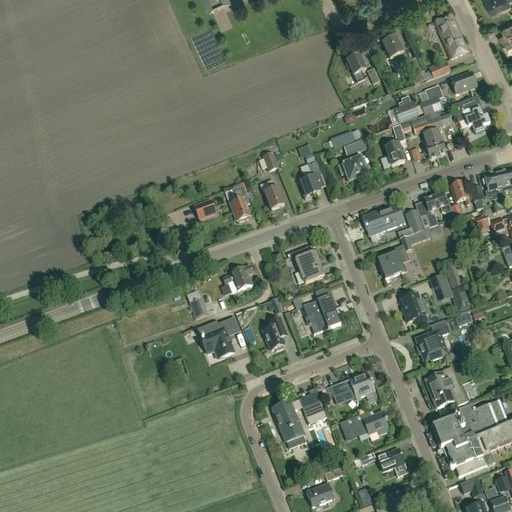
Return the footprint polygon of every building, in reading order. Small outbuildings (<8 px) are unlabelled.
[(208,0),(213,10),(220,8),(217,1),(219,0),(208,0)] [(483,0),(486,6),(485,8),(488,13),(490,14),(508,5),(507,2),(510,0),(483,0)] [(450,61),(468,53),(453,16),(434,24),(450,61)] [(499,38),(502,45),(501,45),(506,56),(511,53),(511,25),(502,30),(504,35),(499,38)] [(406,59),(395,38),(381,44),(390,60),(397,57),(400,62),(406,59)] [(359,56),(346,62),(347,64),(345,65),(348,71),(350,70),(356,84),(365,80),(361,73),(366,71),(359,56)] [(415,59),(408,63),(414,75),(410,78),(415,87),(427,81),(427,80),(424,75),(423,72),(422,73),(415,59)] [(445,61),(428,68),(429,72),(433,80),(433,81),(450,73),(445,61)] [(453,70),(463,68),(462,62),(451,64),(453,70)] [(379,82),(373,70),(367,73),(373,86),(379,82)] [(456,96),(477,88),(472,75),(471,73),(450,81),(456,96)] [(411,104),(408,98),(401,101),(402,103),(398,105),(400,109),(393,111),(399,125),(418,117),(412,104),(411,104)] [(429,102),(433,113),(442,110),(437,99),(429,102)] [(472,114),(467,101),(452,107),(458,123),(465,120),(468,129),(472,127),(475,135),(483,132),(482,129),(490,126),(487,117),(483,119),(480,110),(472,114)] [(425,116),(433,113),(429,102),(421,105),(425,116)] [(430,131),(437,129),(443,127),(438,113),(425,117),(425,118),(430,131)] [(425,118),(411,123),(415,136),(422,133),(422,134),(430,131),(425,118)] [(392,168),(405,163),(399,145),(406,142),(401,127),(393,129),(396,139),(388,142),(390,148),(386,149),(392,168)] [(434,151),(437,159),(446,156),(437,129),(430,131),(434,144),(433,145),(435,150),(434,151)] [(429,162),(437,159),(434,151),(435,150),(433,145),(434,144),(430,131),(422,134),(423,136),(427,147),(422,149),(425,158),(427,156),(429,162)] [(370,132),(363,136),(369,145),(375,141),(370,132)] [(359,154),(367,151),(363,141),(355,144),(344,148),(349,164),(344,166),(338,168),(341,177),(347,175),(350,183),(367,177),(361,160),(359,160),(357,154),(359,154)] [(414,163),(421,161),(417,150),(410,152),(414,163)] [(278,169),(273,155),(263,159),(268,173),(278,169)] [(319,193),(314,179),(321,176),(316,164),(308,167),(311,174),(303,177),(305,181),(300,183),(304,191),(301,192),(305,201),(315,197),(314,195),(319,193)] [(500,172),(504,192),(509,191),(510,192),(511,193),(511,192),(511,171),(506,173),(506,170),(500,172)] [(498,190),(504,189),(500,172),(494,173),(495,175),(484,178),(487,193),(486,193),(487,200),(500,197),(498,190)] [(284,206),(277,189),(275,190),(272,182),(267,184),(270,192),(264,194),(271,211),(284,206)] [(471,206),(463,183),(451,188),(456,204),(465,201),(467,207),(471,206)] [(243,222),(243,220),(250,218),(245,206),(249,205),(245,193),(246,193),(243,184),(232,188),(233,191),(231,192),(235,203),(230,205),(236,223),(238,222),(240,224),(243,222)] [(483,201),(480,188),(471,191),(474,203),(483,201)] [(450,208),(448,201),(445,202),(443,196),(432,200),(431,198),(426,199),(427,201),(425,202),(425,203),(426,204),(422,205),(424,210),(428,208),(429,213),(442,209),(443,212),(446,214),(451,212),(450,209),(450,208)] [(211,201),(194,208),(199,221),(215,215),(211,201)] [(454,220),(462,217),(458,206),(450,208),(450,209),(451,212),(454,220)] [(370,238),(372,245),(381,241),(379,235),(405,226),(401,216),(398,217),(395,207),(368,217),(362,219),(368,233),(369,238),(370,238)] [(417,211),(404,216),(406,221),(412,236),(424,232),(419,218),(419,216),(417,211)] [(426,215),(419,218),(424,232),(425,232),(429,230),(428,230),(438,227),(436,222),(429,224),(426,215)] [(489,232),(488,227),(490,226),(486,216),(474,220),(472,221),(475,231),(477,230),(479,236),(489,232)] [(511,238),(511,237),(511,216),(505,219),(506,221),(503,222),(505,227),(508,226),(511,238)] [(503,222),(502,220),(490,225),(493,234),(506,230),(505,227),(503,222)] [(386,258),(378,261),(385,281),(405,273),(402,265),(398,254),(405,251),(406,253),(412,251),(410,247),(431,239),(432,239),(429,232),(429,230),(425,232),(424,232),(412,236),(401,240),(403,246),(389,252),(391,257),(386,258)] [(223,232),(224,241),(236,240),(235,231),(223,232)] [(305,256),(303,250),(287,256),(289,262),(293,261),(295,260),(295,261),(304,284),(306,283),(307,284),(324,278),(314,252),(305,256)] [(230,276),(222,280),(225,287),(228,285),(232,294),(232,295),(252,287),(248,277),(253,275),(250,267),(245,269),(244,268),(229,274),(230,276)] [(445,275),(439,278),(444,293),(450,291),(445,275)] [(458,277),(448,281),(452,290),(461,286),(458,277)] [(461,288),(452,292),(460,314),(469,310),(461,288)] [(339,298),(341,307),(348,305),(346,296),(339,298)] [(417,296),(401,302),(404,310),(402,311),(407,325),(417,321),(418,327),(427,323),(425,318),(428,316),(423,301),(420,303),(417,296)] [(318,302),(303,308),(308,319),(314,317),(320,333),(340,326),(329,298),(328,298),(318,302)] [(195,321),(208,317),(201,299),(189,304),(195,321)] [(469,315),(455,320),(458,328),(472,323),(469,315)] [(234,320),(217,326),(218,328),(206,333),(208,338),(202,341),(208,356),(214,353),(218,361),(234,354),(226,335),(238,330),(234,320)] [(281,340),(287,338),(280,320),(269,324),(271,329),(263,333),(271,353),(275,351),(276,353),(283,350),(282,348),(284,347),(281,340)] [(449,356),(442,338),(449,335),(446,328),(444,322),(430,326),(432,334),(415,341),(419,351),(417,352),(419,357),(421,356),(424,365),(442,359),(449,356)] [(462,394),(452,369),(442,373),(443,375),(425,382),(436,410),(454,403),(457,409),(469,404),(464,393),(462,394)] [(377,399),(367,374),(330,389),(334,399),(343,396),(343,394),(353,390),(356,400),(365,396),(368,403),(377,399)] [(302,410),(309,427),(326,420),(320,404),(314,407),(310,398),(299,402),(302,410)] [(302,436),(293,413),(302,410),(299,402),(290,406),(289,404),(273,410),(286,443),(302,436)] [(511,423),(508,425),(499,402),(476,412),(476,411),(474,411),(472,406),(459,411),(461,417),(432,429),(443,455),(447,454),(452,465),(451,467),(451,468),(454,470),(455,469),(459,479),(495,465),(490,454),(511,445),(511,423)] [(389,414),(396,410),(393,405),(386,410),(389,414)] [(361,416),(339,424),(346,442),(368,433),(369,436),(376,433),(378,436),(388,432),(385,422),(387,422),(383,413),(374,416),(363,421),(361,416)] [(398,451),(377,459),(383,473),(394,468),(403,465),(398,451)] [(361,467),(376,461),(373,454),(359,460),(361,467)] [(325,476),(328,483),(342,477),(339,470),(325,476)] [(505,478),(495,481),(499,494),(509,490),(505,478)] [(476,480),(460,486),(464,496),(471,493),(473,499),(475,498),(482,496),(476,480)] [(312,509),(334,500),(328,485),(306,493),(312,509)] [(509,511),(506,500),(504,501),(502,495),(497,497),(495,489),(484,492),(487,502),(489,501),(490,505),(492,511),(509,511)]
